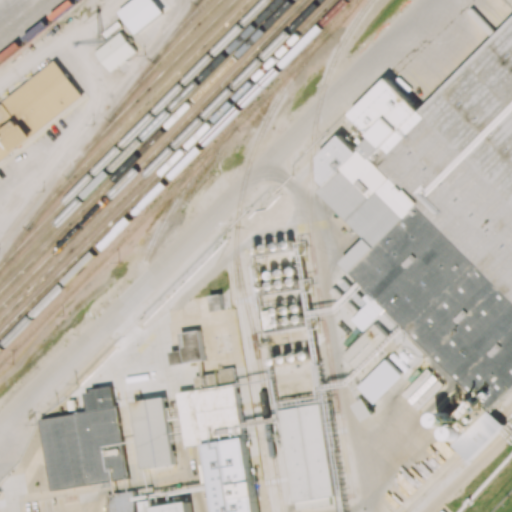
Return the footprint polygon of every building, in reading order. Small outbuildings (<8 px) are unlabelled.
[(135,0),(120,13),(138,35),(165,12),(154,0),(135,0)] [(511,390),(511,20),(386,147),(375,137),(360,153),(342,135),(320,157),(321,181),(327,186),(321,192),(368,238),(342,264),(465,386),(465,391),(460,396),(465,400),(471,400),(458,413),(439,414),(436,417),(437,428),(449,428),(449,436),(457,443),(457,447),(471,461),(506,425),(492,411),(511,390)] [(138,52),(122,32),(96,52),(112,72),(138,52)] [(0,105),(0,162),(86,100),(59,63),(0,105)] [(211,297),(213,311),(224,310),(222,296),(211,297)] [(181,334),(183,350),(171,352),(173,365),(206,361),(201,330),(181,334)] [(405,377),(390,360),(361,388),(377,404),(405,377)] [(53,489),(128,478),(114,387),(85,391),(89,412),(42,419),(53,489)] [(177,465),(147,470),(136,402),(166,397),(177,465)] [(299,502),(285,411),(324,405),(338,496),(299,502)] [(215,511),(206,445),(248,439),(259,511),(215,511)] [(191,511),(156,511),(156,508),(190,503),(191,511)]
